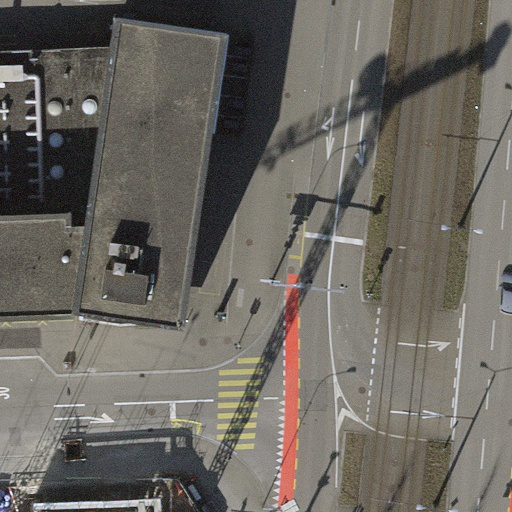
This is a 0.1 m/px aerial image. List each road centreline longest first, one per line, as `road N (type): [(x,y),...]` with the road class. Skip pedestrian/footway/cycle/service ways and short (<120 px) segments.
road 1 (residential): [(0,407),(320,400)]
road 2 (secondary): [(362,0),(330,291)]
road 3 (secondary): [(489,403),(511,129)]
road 4 (secondary): [(330,291),(359,361),(387,384),(489,403)]
